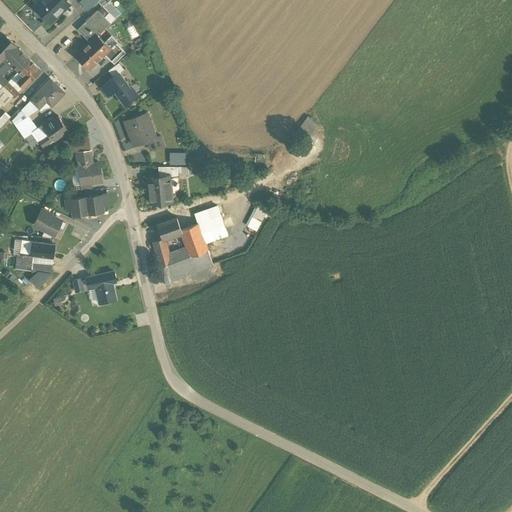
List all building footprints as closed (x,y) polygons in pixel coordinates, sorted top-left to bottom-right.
[(39,0),(35,4),(50,20),(60,11),(55,7),(62,0),(39,0)] [(98,0),(88,0),(83,5),(88,10),(99,0),(98,0)] [(28,4),(17,15),(36,34),(47,24),(28,4)] [(98,9),(78,29),(90,42),(97,35),(111,22),(98,9)] [(5,35),(0,40),(0,60),(1,59),(15,45),(5,35)] [(105,44),(97,35),(90,42),(77,54),(83,60),(85,59),(91,66),(104,53),(109,48),(105,44)] [(125,54),(110,39),(105,44),(109,48),(104,53),(114,65),(125,54)] [(15,45),(1,59),(5,63),(6,62),(19,48),(15,45)] [(19,48),(6,62),(11,67),(13,65),(19,71),(30,59),(19,48)] [(41,70),(30,59),(19,71),(23,75),(21,78),(27,84),(41,70)] [(118,63),(108,70),(113,76),(119,71),(120,71),(122,70),(118,63)] [(113,76),(100,86),(108,96),(115,90),(125,103),(137,94),(120,71),(119,71),(113,76)] [(51,77),(31,97),(40,106),(47,99),(52,104),(65,91),(51,77)] [(19,92),(8,81),(3,86),(14,97),(19,92)] [(147,111),(126,120),(136,145),(149,140),(158,137),(157,136),(147,111)] [(0,127),(10,117),(4,112),(0,116),(0,127)] [(27,115),(15,125),(19,130),(32,121),(27,115)] [(58,115),(52,119),(51,117),(42,123),(49,133),(53,139),(54,139),(68,129),(58,115)] [(32,121),(19,130),(25,136),(32,130),(37,127),(32,121)] [(37,127),(32,130),(39,139),(49,133),(42,123),(37,127)] [(39,139),(38,140),(43,146),(53,139),(49,133),(39,139)] [(158,137),(149,140),(153,149),(164,144),(160,134),(157,136),(158,137)] [(76,149),(75,140),(67,140),(68,150),(76,149)] [(79,152),(80,170),(94,168),(92,150),(89,151),(79,152)] [(186,164),(186,151),(170,151),(170,163),(186,164)] [(178,166),(159,166),(159,176),(171,175),(171,176),(178,176),(178,166)] [(94,168),(80,170),(81,182),(104,180),(103,167),(94,168)] [(159,176),(149,177),(151,193),(150,193),(151,203),(170,201),(169,189),(172,189),(171,176),(171,175),(159,176)] [(107,194),(86,197),(88,213),(101,211),(101,210),(103,209),(103,205),(109,204),(107,194)] [(86,197),(65,199),(67,210),(72,209),(73,214),(76,213),(76,214),(88,213),(86,197)] [(246,224),(257,230),(267,210),(256,205),(246,224)] [(61,220),(42,211),(35,225),(53,234),(61,220)] [(220,214),(198,222),(205,242),(228,234),(220,214)] [(177,217),(158,224),(163,238),(165,238),(181,232),(182,232),(181,228),(177,217)] [(198,222),(181,228),(182,232),(181,232),(186,246),(188,255),(208,249),(205,242),(198,222)] [(163,238),(153,241),(156,249),(167,245),(165,238),(163,238)] [(32,241),(23,240),(20,268),(31,269),(32,262),(33,254),(30,254),(32,241)] [(55,244),(32,241),(30,254),(33,254),(53,256),(55,244)] [(167,245),(156,249),(159,263),(164,282),(174,278),(170,261),(168,252),(167,245)] [(186,246),(168,252),(170,261),(188,255),(186,246)] [(188,255),(170,261),(174,278),(213,264),(208,249),(188,255)] [(52,265),(53,256),(33,254),(32,262),(43,263),(52,265)] [(43,263),(32,262),(31,269),(40,270),(42,271),(43,263)] [(52,265),(43,263),(42,271),(51,272),(52,265)] [(31,279),(38,287),(51,274),(51,272),(42,271),(40,270),(31,279)] [(114,271),(87,277),(89,288),(95,287),(99,303),(116,299),(113,283),(116,282),(114,271)] [(81,279),(73,280),(76,292),(83,290),(81,279)]
